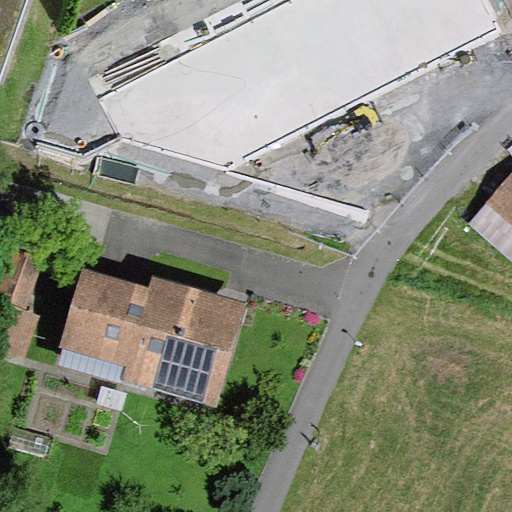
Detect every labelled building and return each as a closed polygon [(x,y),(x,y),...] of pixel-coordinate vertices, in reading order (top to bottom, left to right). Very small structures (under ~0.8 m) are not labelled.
[(0,0),(0,83),(29,0),(0,0)] [(373,5),(363,0),(249,0),(227,43),(327,94),(349,51),(385,69),(407,28),(371,9),(373,5)] [(383,185),(252,138),(247,151),(219,137),(215,146),(169,124),(152,158),(198,181),(193,191),(227,208),(224,214),(356,261),(383,185)] [(511,180),(468,232),(511,269),(511,180)] [(55,206),(0,188),(0,233),(42,247),(55,206)] [(37,324),(29,321),(46,265),(9,254),(0,283),(0,361),(23,368),(37,324)] [(147,312),(82,295),(58,384),(218,427),(246,323),(150,298),(147,312)]
